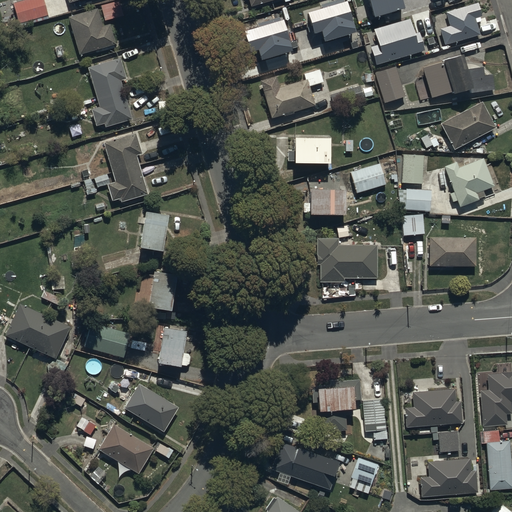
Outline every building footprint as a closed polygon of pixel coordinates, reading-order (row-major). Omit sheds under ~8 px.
[(48,16),(43,0),(23,0),(12,3),(18,24),(48,16)] [(403,0),(369,0),(375,17),(406,8),(403,0)] [(347,1),(308,13),(314,33),(322,31),(325,42),(357,32),(347,1)] [(483,16),(479,3),(446,12),(450,26),(440,29),(446,45),(481,35),(476,18),(483,16)] [(98,9),(68,17),(79,55),(115,45),(109,25),(103,27),(98,9)] [(415,33),(410,19),(375,30),(380,45),(371,47),(376,66),(426,50),(420,32),(415,33)] [(284,20),(245,31),(251,53),(259,50),(262,60),(293,51),(284,20)] [(421,100),(448,93),(450,102),(464,99),(463,92),(471,90),(471,93),(493,91),(492,74),(483,75),(482,67),(465,69),(461,55),(441,60),(442,63),(423,68),(425,79),(416,81),(421,100)] [(120,58),(87,67),(99,107),(90,110),(95,126),(104,123),(105,128),(132,120),(120,81),(126,79),(120,58)] [(396,66),(374,73),(382,104),(405,97),(396,66)] [(276,76),(260,81),(271,119),(315,106),(309,87),(324,83),(320,69),(303,74),(305,80),(279,88),(276,76)] [(341,88),(337,77),(328,79),(331,91),(341,88)] [(365,100),(360,86),(331,95),(335,109),(365,100)] [(77,114),(72,94),(63,97),(69,117),(77,114)] [(482,102),(440,124),(454,151),(496,129),(482,102)] [(103,143),(114,182),(110,183),(107,185),(108,188),(112,201),(120,199),(121,203),(147,195),(136,155),(142,153),(136,133),(103,143)] [(329,138),(294,138),(294,152),(288,152),(288,160),(294,160),(294,163),(329,163),(329,138)] [(422,156),(403,156),(402,183),(422,183),(422,156)] [(483,159),(459,168),(457,162),(444,167),(454,192),(450,194),(453,202),(457,200),(460,207),(479,199),(479,198),(485,196),(483,190),(493,186),(483,159)] [(380,164),(350,172),(356,193),(386,184),(380,164)] [(91,179),(88,170),(80,172),(87,195),(95,193),(94,189),(97,188),(107,185),(110,183),(107,174),(91,179)] [(344,190),(309,189),(309,203),(303,203),(302,213),(309,213),(309,216),(343,217),(344,190)] [(431,190),(399,189),(400,211),(430,212),(431,190)] [(163,252),(168,216),(145,212),(144,217),(140,216),(139,224),(144,225),(140,249),(163,252)] [(424,235),(422,215),(400,217),(403,238),(424,235)] [(87,220),(82,221),(83,247),(93,247),(92,240),(97,240),(95,223),(88,223),(87,220)] [(476,238),(431,238),(430,265),(476,266),(476,238)] [(377,246),(338,246),(338,239),(316,239),(316,265),(320,265),(320,283),(343,283),(343,278),(377,278),(377,246)] [(171,312),(176,277),(153,274),(149,309),(171,312)] [(64,276),(51,276),(51,290),(64,290),(64,276)] [(4,336),(5,336),(55,358),(69,327),(57,322),(44,316),(19,304),(4,336)] [(91,321),(83,346),(123,358),(130,333),(91,321)] [(181,367),(186,330),(162,326),(156,364),(181,367)] [(130,368),(111,363),(108,374),(127,379),(130,368)] [(488,389),(479,390),(482,427),(507,425),(506,414),(511,413),(511,410),(511,401),(511,372),(501,373),(501,374),(487,375),(488,389)] [(336,385),(312,386),(314,404),(318,404),(320,432),(346,430),(345,416),(354,416),(353,401),(361,400),(359,379),(336,381),(336,385)] [(117,413),(125,401),(114,393),(121,383),(116,380),(109,390),(113,393),(105,405),(117,413)] [(177,407),(139,384),(124,408),(163,432),(177,407)] [(455,389),(413,392),(414,407),(406,408),(407,427),(462,423),(461,401),(456,402),(455,389)] [(386,439),(383,399),(362,401),(365,433),(373,432),(373,441),(386,439)] [(307,418),(281,411),(277,425),(302,433),(307,418)] [(113,424),(97,449),(138,474),(154,449),(113,424)] [(511,487),(511,486),(508,441),(500,442),(499,430),(479,432),(480,444),(485,444),(486,459),(484,460),(485,465),(486,465),(489,490),(511,487)] [(458,431),(438,433),(440,452),(460,451),(458,431)] [(339,462),(280,442),(270,468),(329,489),(339,462)] [(378,463),(358,457),(348,486),(367,493),(378,463)] [(471,459),(428,462),(429,477),(421,478),(422,497),(478,493),(477,471),(472,471),(471,459)] [(298,511),(277,497),(266,511),(298,511)] [(509,511),(497,503),(490,511),(509,511)]
